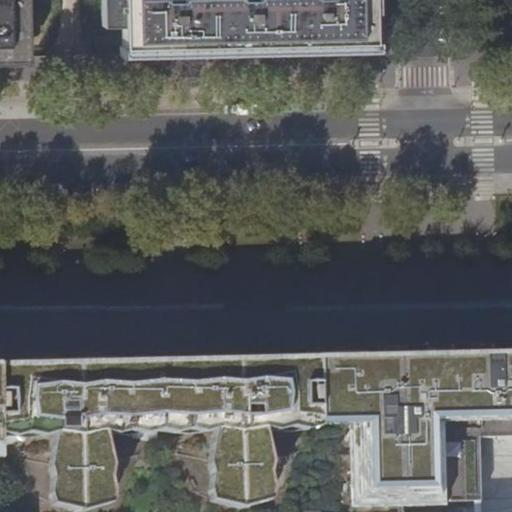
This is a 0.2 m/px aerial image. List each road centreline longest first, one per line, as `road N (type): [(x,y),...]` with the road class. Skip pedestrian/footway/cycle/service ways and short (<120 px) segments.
road 1 (primary): [(0,151),(427,144)]
road 2 (residential): [(423,0),(427,144)]
